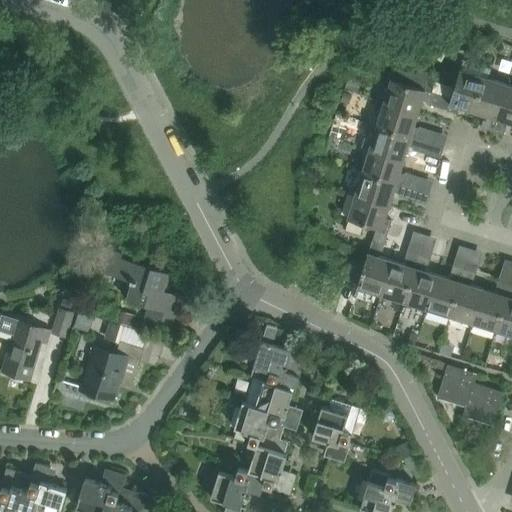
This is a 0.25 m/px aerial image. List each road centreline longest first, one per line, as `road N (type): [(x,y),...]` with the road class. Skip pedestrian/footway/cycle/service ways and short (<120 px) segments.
road 1 (tertiary): [(248,292),(113,42),(94,25),(19,0)]
road 2 (tertiary): [(468,511),(392,369),(248,292)]
road 3 (residential): [(511,243),(434,220),(456,147),(511,164)]
road 4 (residential): [(133,445),(248,292)]
road 5 (residential): [(0,437),(133,445)]
